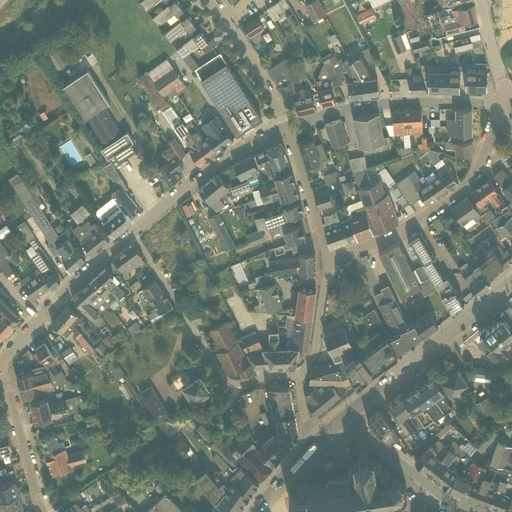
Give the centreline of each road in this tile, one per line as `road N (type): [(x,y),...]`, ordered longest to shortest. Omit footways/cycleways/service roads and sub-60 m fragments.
road 1 (residential): [(132,232),(228,382),(299,373)]
road 2 (residential): [(503,102),(463,186),(403,230),(327,258)]
road 3 (residential): [(287,128),(381,102),(503,102)]
road 4 (secondary): [(342,418),(511,280)]
road 5 (residential): [(132,232),(217,162),(287,128)]
road 6 (residential): [(0,362),(74,279),(132,232)]
road 7 (residential): [(478,511),(443,498),(342,418)]
road 8 (residential): [(45,511),(0,362)]
road 9 (residential): [(287,128),(327,258)]
road 10 (residential): [(287,128),(224,18)]
